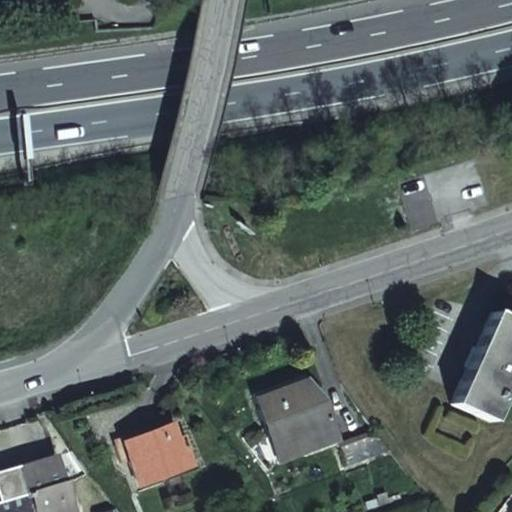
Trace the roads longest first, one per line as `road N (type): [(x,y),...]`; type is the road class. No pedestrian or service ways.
road 1 (trunk): [(511,1),(245,56),(0,91)]
road 2 (trunk): [(0,135),(296,90),(511,46)]
road 3 (tertiary): [(69,371),(292,303)]
road 4 (tertiary): [(292,303),(511,232)]
road 5 (tertiary): [(172,219),(222,0)]
road 6 (tertiary): [(69,371),(140,279),(172,219)]
road 7 (tertiary): [(292,303),(223,291),(172,219)]
